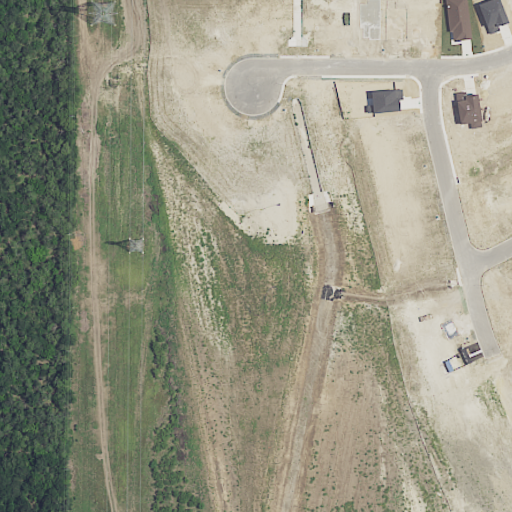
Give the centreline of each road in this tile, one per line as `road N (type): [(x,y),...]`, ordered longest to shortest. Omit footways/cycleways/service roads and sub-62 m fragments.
road 1 (residential): [(511,54),(445,69),(287,68),(261,84)]
road 2 (residential): [(433,69),(470,268)]
road 3 (residential): [(470,268),(511,395)]
